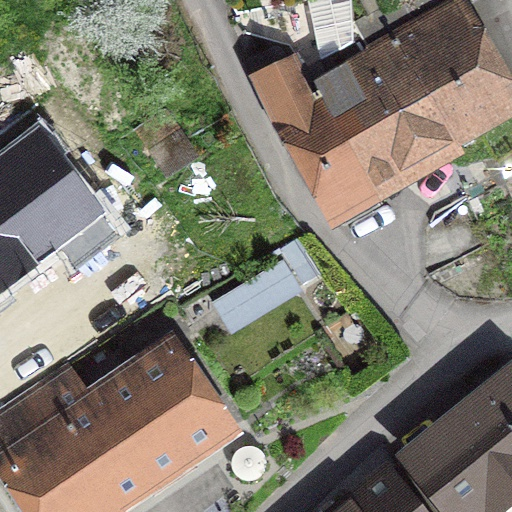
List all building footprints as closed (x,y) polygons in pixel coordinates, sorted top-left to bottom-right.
[(453,6),(449,0),(391,0),(351,24),(370,52),(402,108),(429,93),(453,137),(511,103),(511,100),(456,4),(453,6)] [(376,193),(371,185),(317,92),(299,60),(290,65),(278,45),(249,62),(286,143),(291,139),(336,216),(376,193)] [(347,75),(317,92),(371,185),(453,137),(429,93),(402,108),(370,52),(343,68),(347,75)] [(0,282),(57,239),(70,256),(107,227),(41,141),(0,172),(0,282)] [(5,465),(35,511),(97,511),(225,427),(174,351),(92,406),(67,368),(0,412),(0,439),(13,460),(5,465)] [(409,456),(397,466),(434,511),(484,511),(511,490),(511,374),(409,456)] [(434,511),(397,466),(339,511),(434,511)]
